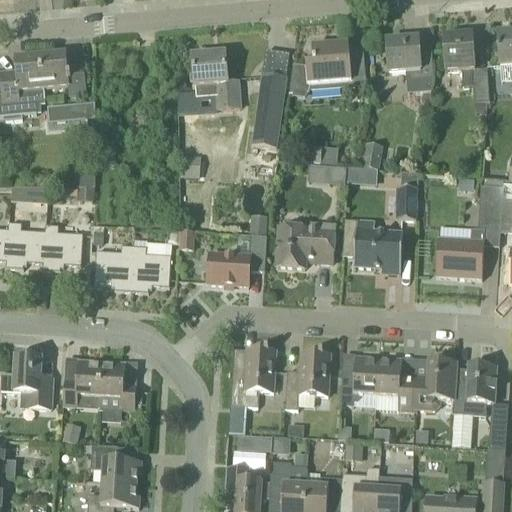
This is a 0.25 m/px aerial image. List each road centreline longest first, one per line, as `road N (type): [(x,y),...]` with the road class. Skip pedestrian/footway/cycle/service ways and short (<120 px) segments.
road 1 (residential): [(0,33),(431,0)]
road 2 (residential): [(168,356),(213,312),(511,339)]
road 3 (residential): [(0,322),(124,330),(160,343),(168,356)]
road 4 (residential): [(168,356),(185,410),(176,511)]
